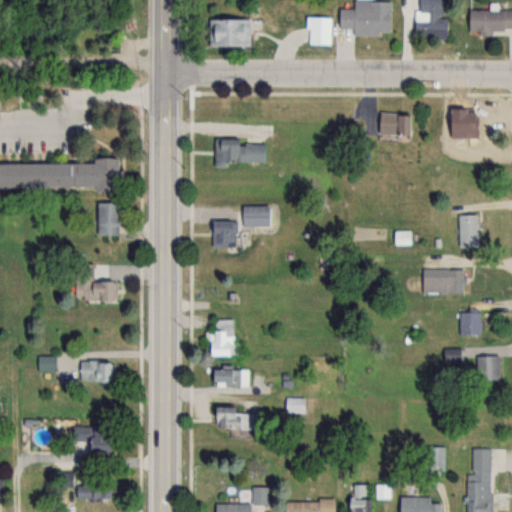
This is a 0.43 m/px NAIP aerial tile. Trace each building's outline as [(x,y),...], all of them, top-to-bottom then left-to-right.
[(351,34),(390,34),(389,0),(352,0),(352,8),(337,8),(337,28),(351,28),(351,34)] [(416,0),(416,36),(443,37),(444,0),(416,0)] [(511,27),(511,9),(467,9),(467,33),(511,33),(511,27)] [(305,43),(330,43),(330,16),(305,16),(305,43)] [(248,45),(248,18),(208,18),(208,45),(248,45)] [(408,112),(376,112),(376,133),(408,133),(408,112)] [(214,139),(213,166),(226,167),(226,161),(266,161),(266,140),(214,139)] [(115,161),(0,161),(0,187),(115,187),(115,161)] [(118,234),(118,201),(96,201),(96,234),(118,234)] [(268,205),(240,205),(240,225),(268,225),(268,205)] [(457,213),(457,246),(477,246),(477,213),(457,213)] [(235,246),(235,220),(211,220),(211,246),(235,246)] [(93,281),(93,263),(74,263),(74,300),(118,300),(118,281),(93,281)] [(421,293),(463,293),(463,268),(421,268),(421,293)] [(480,310),(458,310),(458,335),(480,335),(480,310)] [(233,318),(213,318),(213,330),(206,330),(206,354),(233,354),(233,318)] [(461,348),(444,348),(444,361),(461,361),(461,348)] [(470,379),(500,379),(500,355),(475,355),(475,365),(470,365),(470,379)] [(115,361),(78,360),(77,381),(115,383),(115,361)] [(246,384),(246,368),(211,368),(211,384),(246,384)] [(283,397),(283,412),(307,412),(307,397),(283,397)] [(255,409),(212,407),(211,428),(255,429),(255,409)] [(80,451),(105,451),(105,427),(80,427),(80,451)] [(444,446),(425,446),(425,470),(444,470),(444,446)] [(489,511),(489,448),(470,448),(470,473),(465,473),(465,511),(489,511)] [(74,498),(108,498),(108,478),(74,478),(74,498)] [(252,503),(266,503),(266,486),(252,486),(252,503)] [(346,511),(369,511),(370,495),(346,495),(346,511)] [(430,496),(398,496),(398,511),(439,511),(439,503),(430,503),(430,496)] [(333,511),(333,500),(284,500),(283,511),(333,511)] [(249,511),(250,503),(214,503),(214,511),(249,511)]
